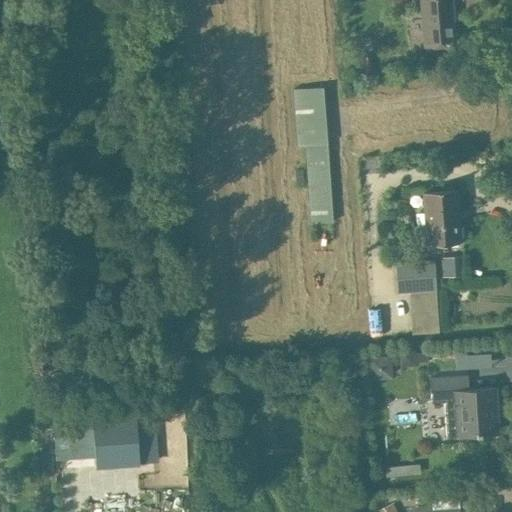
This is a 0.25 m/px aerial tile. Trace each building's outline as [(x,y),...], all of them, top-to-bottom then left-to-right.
[(420,0),(421,1),(424,45),(455,42),(451,0),(420,0)] [(352,35),(353,48),(363,48),(363,34),(352,35)] [(352,72),(372,71),(371,56),(351,57),(352,72)] [(322,87),(292,89),(296,146),(305,145),(306,163),(310,222),(310,223),(333,222),(323,87),(322,87)] [(461,242),(456,189),(423,191),(427,245),(461,242)] [(436,289),(434,260),(395,263),(397,292),(409,291),(413,291),(425,290),(436,289)] [(413,291),(409,291),(411,313),(438,311),(436,289),(425,290),(413,291)] [(399,351),(400,366),(416,366),(416,362),(428,362),(427,352),(415,352),(415,350),(399,351)] [(496,386),(467,388),(467,374),(429,376),(431,402),(445,402),(447,438),(456,437),(499,434),(496,386)] [(136,418),(90,421),(94,469),(139,465),(136,418)] [(460,511),(460,503),(425,506),(424,511),(460,511)]
